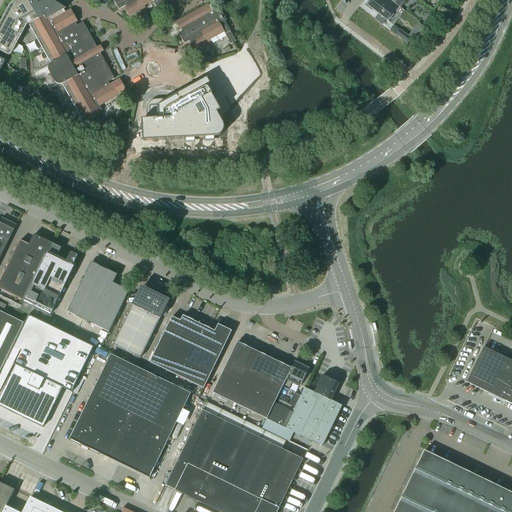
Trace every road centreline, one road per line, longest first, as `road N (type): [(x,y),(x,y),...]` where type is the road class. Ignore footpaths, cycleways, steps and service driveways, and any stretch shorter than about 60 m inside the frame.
road 1 (unclassified): [(347,290),(280,308),(228,303),(0,193)]
road 2 (secondary): [(0,146),(116,202),(171,214),(236,215),(315,197)]
road 3 (secondary): [(313,185),(219,202),(172,201),(77,174),(0,136)]
road 4 (secondary): [(315,197),(394,158),(434,126),(478,72),(511,2)]
road 5 (secondary): [(500,0),(468,63),(425,117),(386,149),(313,185)]
road 6 (unclassified): [(140,511),(0,444)]
road 7 (unclassified): [(376,391),(312,511)]
